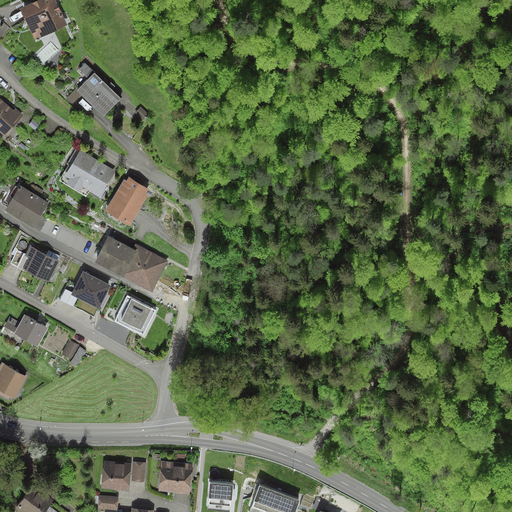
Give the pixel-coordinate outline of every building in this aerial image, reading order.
[(44,5),(41,0),(40,0),(23,8),(26,15),(24,19),(29,21),(33,19),(36,26),(41,28),(48,25),(51,30),(63,24),(60,17),(60,16),(60,15),(59,16),(53,3),(48,5),(47,4),(46,4),(45,4),(44,5)] [(94,72),(77,89),(103,115),(120,97),(94,72)] [(18,118),(20,116),(15,111),(13,113),(0,101),(0,129),(4,133),(18,118)] [(142,121),(132,139),(140,143),(150,126),(142,121)] [(87,187),(99,194),(107,180),(95,173),(100,165),(79,152),(62,179),(84,192),(87,187)] [(109,209),(127,219),(142,194),(140,193),(143,188),(130,180),(127,185),(125,184),(109,209)] [(13,183),(0,203),(32,224),(45,203),(13,183)] [(96,259),(122,273),(134,252),(133,252),(107,237),(96,259)] [(30,247),(26,254),(30,256),(24,268),(46,279),(56,260),(30,247)] [(133,252),(134,252),(122,273),(140,282),(141,279),(151,285),(157,274),(154,272),(160,260),(136,247),(133,252)] [(74,295),(99,307),(110,286),(84,274),(74,295)] [(156,310),(127,296),(115,321),(144,335),(156,310)] [(35,343),(45,327),(25,316),(20,325),(9,319),(5,326),(35,343)] [(62,354),(70,359),(78,346),(69,341),(62,354)] [(25,374),(6,364),(0,374),(0,383),(15,392),(25,374)] [(109,475),(108,486),(126,487),(128,465),(104,463),(103,475),(109,475)] [(132,479),(142,480),(143,464),(133,463),(132,479)] [(160,488),(187,490),(189,465),(162,463),(160,488)] [(233,486),(210,483),(208,505),(231,508),(233,486)] [(294,511),(299,501),(260,486),(252,507),(264,511),(294,511)] [(60,511),(48,503),(50,500),(36,490),(35,491),(30,487),(15,507),(21,511),(25,511),(27,510),(30,511),(60,511)] [(99,507),(115,508),(115,498),(100,497),(99,507)]
